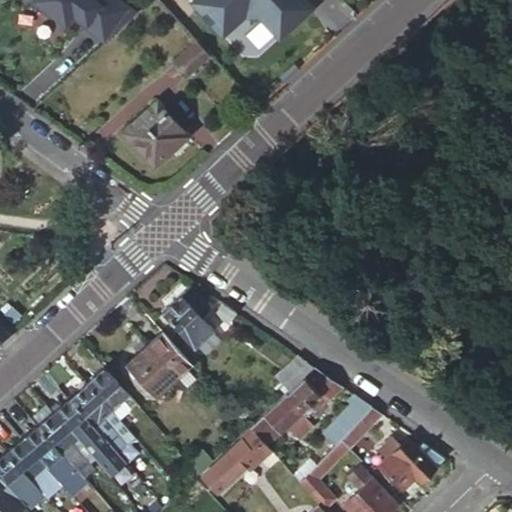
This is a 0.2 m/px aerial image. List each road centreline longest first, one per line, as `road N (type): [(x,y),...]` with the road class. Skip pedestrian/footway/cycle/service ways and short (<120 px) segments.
road 1 (residential): [(163,229),(495,465)]
road 2 (tertiary): [(163,229),(414,0)]
road 3 (tertiary): [(0,378),(163,229)]
road 4 (residential): [(163,229),(0,108)]
